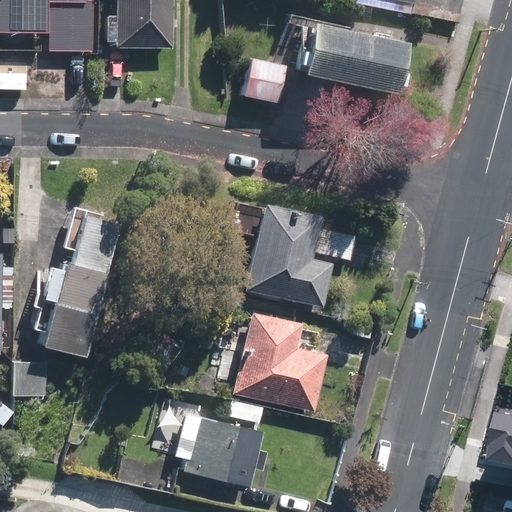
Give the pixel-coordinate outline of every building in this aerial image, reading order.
[(0,0),(0,34),(43,34),(43,53),(89,53),(88,1),(79,1),(78,0),(0,0)] [(165,0),(109,0),(110,17),(100,17),(100,44),(110,44),(110,50),(165,50),(165,0)] [(339,0),(347,1),(346,3),(405,15),(408,0),(339,0)] [(395,47),(295,27),(285,79),(385,99),(395,47)] [(280,67),(243,60),(235,98),(272,105),(280,67)] [(314,219),(253,206),(244,249),(222,244),(214,282),(236,287),(235,292),(316,309),(326,265),(305,261),(306,254),(345,262),(350,237),(312,229),(314,219)] [(61,268),(52,265),(50,271),(36,268),(26,308),(31,309),(26,330),(35,332),(31,349),(75,360),(110,225),(74,216),(61,268)] [(10,266),(0,265),(0,308),(9,309),(10,266)] [(294,325),(243,314),(226,394),(307,410),(318,356),(289,350),(294,325)] [(41,362),(8,362),(8,397),(41,397),(41,362)] [(0,428),(14,410),(0,399),(0,428)] [(257,406),(223,399),(219,417),(254,424),(257,406)] [(254,431),(191,416),(185,441),(176,438),(171,458),(180,461),(177,473),(242,488),(246,468),(256,470),(260,452),(250,450),(254,431)] [(146,461),(116,456),(112,481),(142,486),(146,461)]
